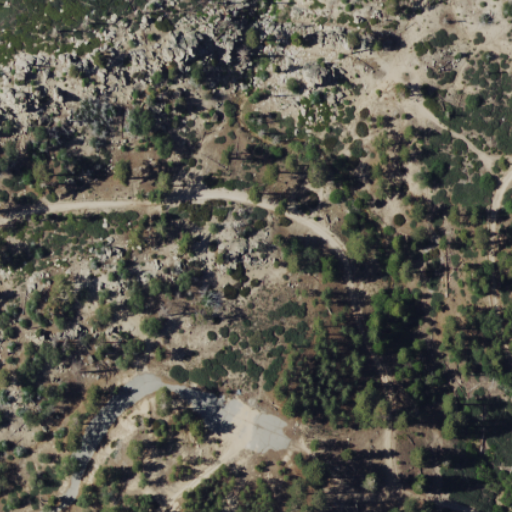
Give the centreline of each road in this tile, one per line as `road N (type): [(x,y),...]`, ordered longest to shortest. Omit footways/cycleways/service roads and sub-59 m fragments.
road 1 (track): [(391,495),(390,394),(349,269),(328,239),(280,206),(231,195),(62,203),(0,219)]
road 2 (track): [(391,495),(467,511),(503,334),(491,280),(490,211),(511,173)]
